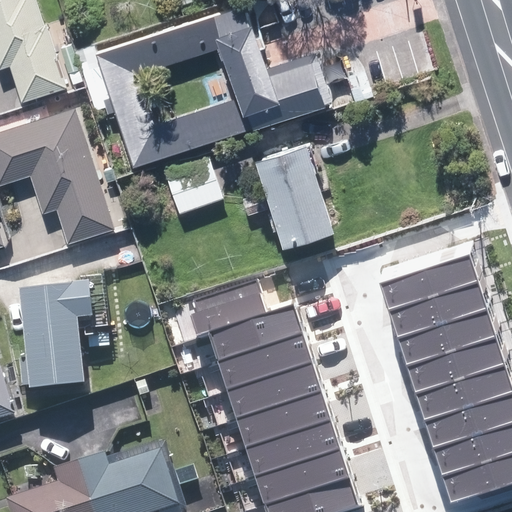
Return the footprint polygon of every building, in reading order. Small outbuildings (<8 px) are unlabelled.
[(0,0),(0,50),(5,65),(16,62),(28,98),(73,84),(52,23),(51,23),(43,0),(0,0)] [(334,99),(320,57),(278,71),(254,0),(253,0),(101,51),(138,162),(334,99)] [(64,47),(72,70),(83,66),(75,43),(64,47)] [(82,106),(0,132),(0,168),(5,184),(38,173),(49,210),(63,205),(75,241),(121,226),(82,106)] [(320,141),(270,156),(297,241),(348,225),(320,141)] [(216,154),(172,169),(185,211),(230,196),(216,154)] [(0,246),(12,243),(0,207),(0,206),(0,246)] [(130,239),(81,253),(87,275),(136,262),(130,239)] [(469,254),(379,283),(388,310),(478,281),(469,254)] [(198,335),(207,332),(267,313),(256,278),(193,298),(197,313),(192,314),(198,335)] [(44,384),(44,386),(98,381),(92,318),(108,316),(104,281),(35,288),(41,357),(26,358),(28,386),(44,384)] [(478,281),(388,310),(398,338),(487,309),(478,281)] [(293,304),(267,313),(207,332),(217,361),(303,333),(293,304)] [(497,338),(487,309),(398,338),(407,367),(497,338)] [(303,333),(217,361),(227,391),(312,363),(303,333)] [(497,338),(407,367),(416,394),(506,366),(497,338)] [(0,420),(20,414),(0,351),(0,420)] [(322,392),(312,363),(227,391),(236,419),(322,392)] [(511,394),(511,386),(506,366),(416,394),(425,422),(511,394)] [(154,394),(150,381),(141,383),(145,396),(154,394)] [(331,421),(322,392),(236,419),(246,448),(331,421)] [(511,394),(425,422),(434,449),(511,424),(511,394)] [(340,449),(331,421),(246,448),(255,476),(340,449)] [(511,454),(511,424),(434,449),(443,476),(511,454)] [(18,511),(159,511),(188,503),(169,448),(116,465),(112,452),(62,468),(66,481),(14,498),(18,511)] [(349,478),(340,449),(255,476),(264,505),(349,478)] [(511,454),(443,476),(451,502),(511,482),(511,454)] [(341,511),(359,507),(349,478),(264,505),(266,511),(341,511)]
